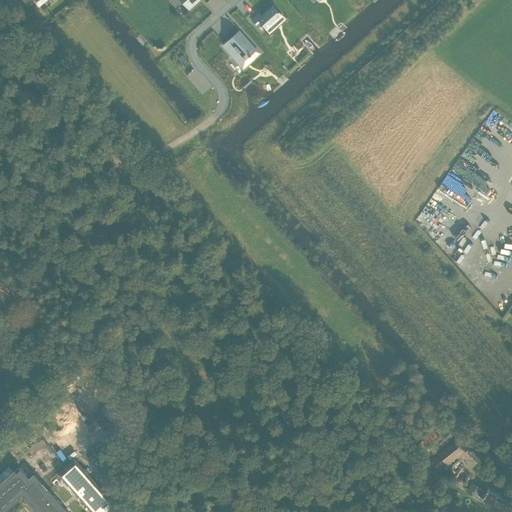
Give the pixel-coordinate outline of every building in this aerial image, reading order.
[(69,0),(26,0),(24,2),(42,23),(69,0)] [(180,0),(189,9),(198,0),(180,0)] [(260,14),(252,20),(256,24),(259,21),(267,30),(282,16),(273,7),(262,16),(260,14)] [(240,32),(224,46),(229,52),(233,48),(244,61),(256,50),(240,32)] [(86,387),(82,387),(79,387),(79,389),(78,392),(78,395),(79,399),(80,403),(81,406),(83,408),(84,410),(87,411),(89,412),(93,414),(97,414),(101,414),(103,414),(104,412),(104,409),(104,406),(104,402),(103,398),(101,395),(100,393),(98,391),(96,390),(93,389),(90,387),(86,387)] [(467,450),(457,438),(437,454),(447,466),(467,450)] [(8,466),(0,473),(0,511),(5,511),(20,500),(19,498),(22,495),(37,511),(121,511),(74,458),(70,462),(63,454),(50,466),(66,483),(53,495),(34,474),(29,479),(18,467),(13,472),(8,466)] [(489,495),(503,504),(509,495),(486,481),(481,490),(477,487),(471,496),(481,502),(484,498),(486,500),(489,495)]
